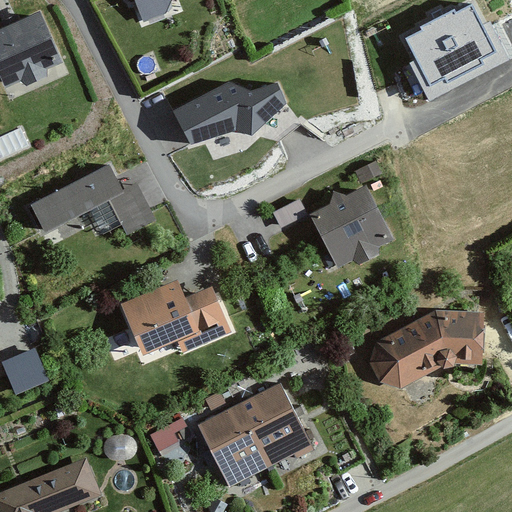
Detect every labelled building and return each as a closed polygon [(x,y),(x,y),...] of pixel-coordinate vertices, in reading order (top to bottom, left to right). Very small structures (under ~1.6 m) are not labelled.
[(125,0),(134,20),(160,9),(165,0),(125,0)] [(472,3),(393,35),(416,91),(495,58),(472,3)] [(33,11),(0,24),(0,86),(54,64),(33,11)] [(234,78),(173,110),(190,142),(235,127),(252,134),(287,101),(279,80),(251,90),(242,85),(234,78)] [(104,163),(25,202),(39,230),(106,196),(122,228),(149,215),(131,180),(116,188),(104,163)] [(357,182),(304,210),(332,263),(385,235),(357,182)] [(171,277),(114,301),(135,350),(172,334),(178,349),(226,329),(207,282),(178,294),(171,277)] [(434,307),(375,337),(366,359),(377,381),(395,385),(408,382),(441,360),(474,361),(475,308),(434,307)] [(15,389),(50,376),(37,341),(2,354),(15,389)] [(275,381),(193,420),(217,472),(224,487),(307,448),(300,434),(275,381)] [(149,429),(158,445),(188,429),(180,413),(149,429)] [(81,453),(0,484),(0,511),(56,511),(55,509),(97,493),(81,453)]
